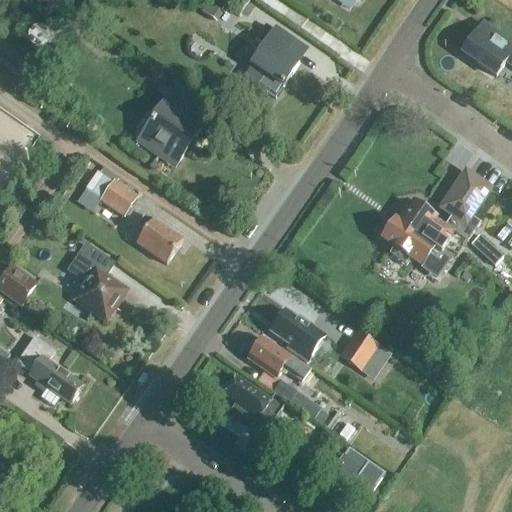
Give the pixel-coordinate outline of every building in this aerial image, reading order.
[(242,0),(212,0),(201,15),(215,26),(226,12),(239,20),(250,5),(242,0)] [(294,46),(295,46),(277,34),(276,35),(266,28),(255,43),(265,50),(252,69),(266,78),(264,81),(265,81),(261,86),(276,96),(282,88),(283,88),(299,65),(295,62),(302,52),(294,46)] [(511,47),(491,33),(485,42),(476,36),(462,57),(495,80),(505,65),(511,69),(511,47)] [(176,169),(204,128),(200,125),(208,114),(175,91),(141,139),(161,153),(159,157),(176,169)] [(411,261),(430,274),(430,275),(439,263),(452,273),(460,262),(456,260),(479,227),(471,220),(490,193),(465,175),(440,212),(451,219),(443,230),(433,223),(433,222),(420,213),(419,206),(409,208),(411,214),(400,229),(395,225),(393,229),(390,227),(383,237),(386,239),(383,243),(395,251),(389,259),(405,270),(411,261)] [(124,221),(139,199),(115,183),(100,205),(124,221)] [(144,220),(138,229),(146,234),(136,248),(166,269),(183,245),(153,224),(152,225),(144,220)] [(494,271),(503,261),(479,239),(471,249),(494,271)] [(105,323),(124,295),(104,281),(113,269),(85,250),(68,275),(88,288),(77,304),(105,323)] [(0,294),(21,309),(35,290),(11,273),(0,288),(0,294)] [(277,327),(271,336),(290,349),(287,354),(306,367),(325,339),(299,321),(297,324),(285,315),(283,319),(280,318),(275,324),(277,327)] [(363,377),(381,351),(357,334),(339,360),(363,377)] [(71,408),(79,396),(77,395),(81,389),(47,366),(55,356),(34,342),(17,367),(48,389),(46,391),(71,408)] [(309,375),(263,343),(248,364),(276,383),(284,372),(302,385),(309,375)] [(0,379),(2,381),(8,370),(0,364),(0,379)] [(236,381),(224,399),(236,408),(228,420),(261,442),(285,407),(274,400),(270,405),(236,381)] [(321,411),(281,384),(273,394),(314,421),(319,413),(321,411)] [(303,396),(323,410),(332,398),(312,384),(303,396)] [(319,413),(314,421),(322,427),(327,419),(319,413)] [(349,453),(330,479),(366,504),(384,478),(349,453)]
